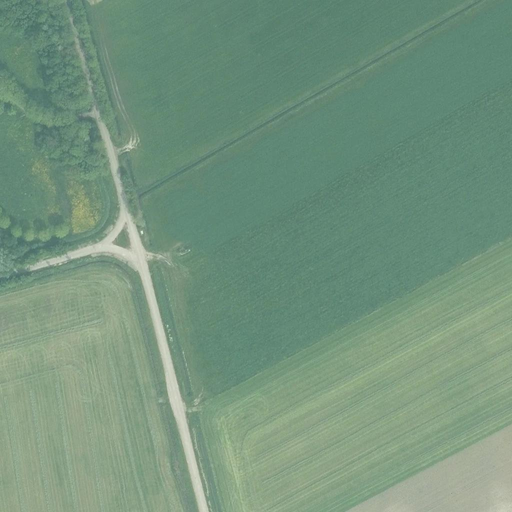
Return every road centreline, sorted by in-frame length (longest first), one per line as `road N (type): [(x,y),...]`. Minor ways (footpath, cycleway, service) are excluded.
road 1 (unclassified): [(204,511),(140,263)]
road 2 (unclassified): [(127,212),(69,0)]
